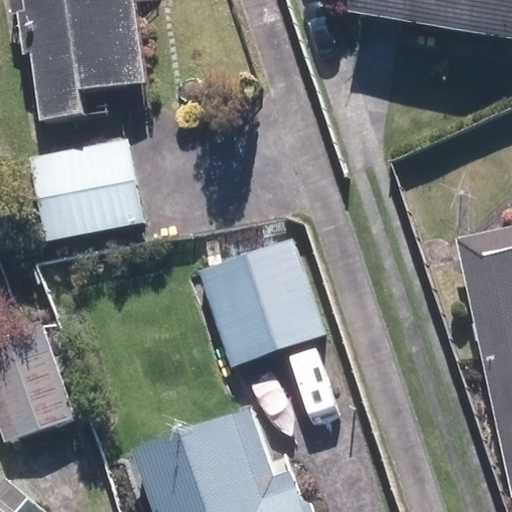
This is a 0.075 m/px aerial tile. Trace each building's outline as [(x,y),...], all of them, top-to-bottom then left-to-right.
[(142,111),(141,0),(51,0),(52,112),(142,111)] [(511,0),(379,0),(378,10),(511,28),(511,0)] [(161,149),(72,147),(70,220),(160,222),(161,149)] [(158,452),(178,511),(379,511),(397,506),(307,249),(225,277),(273,412),(158,452)] [(511,255),(482,262),(511,406),(511,255)] [(78,407),(60,326),(0,339),(0,368),(12,422),(78,407)] [(0,470),(0,511),(34,511),(30,508),(36,501),(0,470)]
